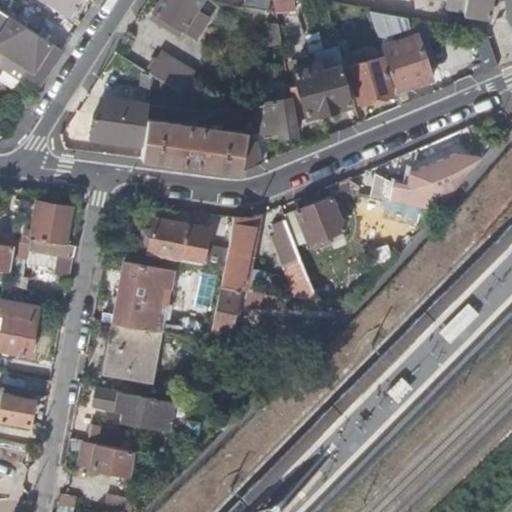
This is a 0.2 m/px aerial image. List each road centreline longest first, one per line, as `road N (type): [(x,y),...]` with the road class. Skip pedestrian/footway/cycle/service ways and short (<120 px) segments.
road 1 (residential): [(102,177),(241,196),(511,89)]
road 2 (residential): [(41,503),(102,177)]
road 3 (residential): [(121,0),(27,144),(25,167)]
